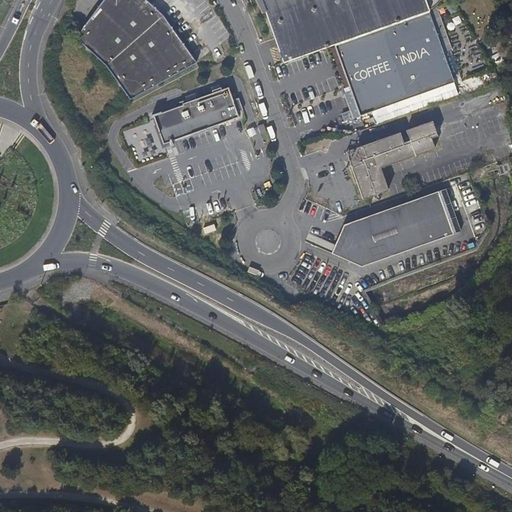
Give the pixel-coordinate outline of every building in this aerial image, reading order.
[(162,17),(143,0),(103,0),(74,39),(103,65),(128,99),(195,64),(162,17)] [(337,45),(431,11),(426,0),(256,0),(261,9),(265,7),(285,64),(337,45)] [(431,11),(337,45),(362,115),(456,82),(431,11)] [(227,88),(151,114),(153,121),(161,146),(238,118),(227,88)] [(400,131),(355,147),(349,157),(363,195),(387,187),(379,165),(432,146),(428,136),(435,133),(430,119),(404,128),(407,138),(402,140),(400,131)] [(262,125),(256,127),(258,136),(265,133),(262,125)] [(134,143),(142,139),(135,127),(127,131),(134,143)] [(450,186),(342,222),(332,252),(364,264),(464,230),(450,186)]
